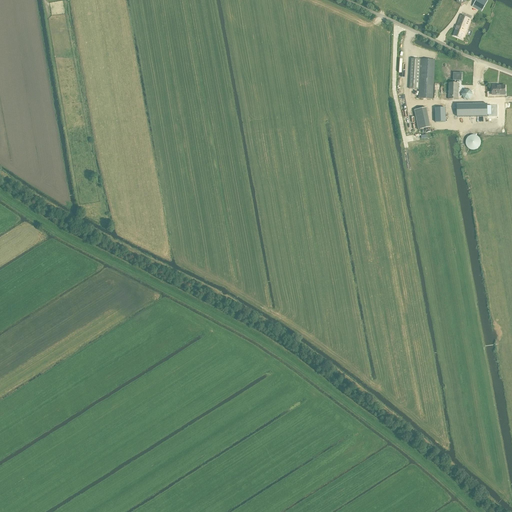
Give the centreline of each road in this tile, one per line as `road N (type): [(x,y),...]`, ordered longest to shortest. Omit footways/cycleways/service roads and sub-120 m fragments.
road 1 (track): [(479,511),(283,353),(0,194)]
road 2 (unclassified): [(511,74),(344,0)]
